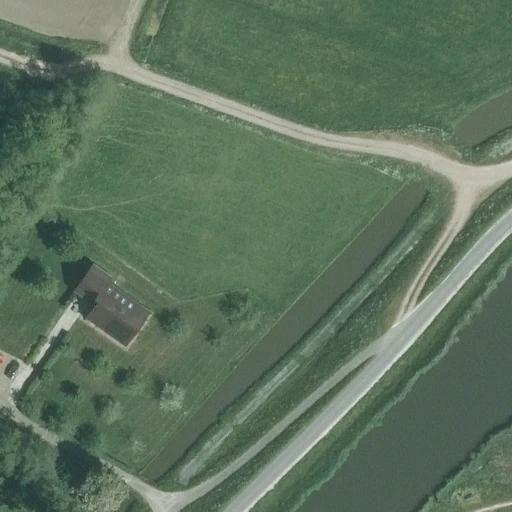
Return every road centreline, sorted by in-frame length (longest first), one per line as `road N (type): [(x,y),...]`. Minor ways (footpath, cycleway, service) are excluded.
road 1 (track): [(470,181),(411,155),(303,134),(123,71),(53,72),(0,55)]
road 2 (tertiary): [(234,511),(511,219)]
road 3 (track): [(470,181),(411,300),(401,340)]
